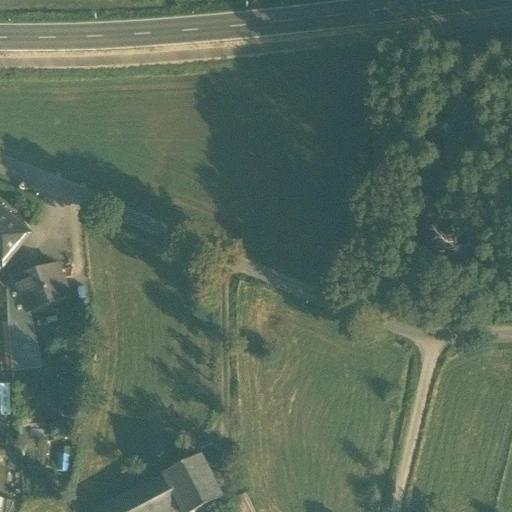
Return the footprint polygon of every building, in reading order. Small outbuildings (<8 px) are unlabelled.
[(0,266),(2,268),(28,238),(0,213),(0,266)] [(56,266),(13,279),(6,287),(6,288),(8,325),(31,321),(32,321),(29,315),(46,308),(69,300),(56,266)] [(8,325),(12,372),(40,369),(31,321),(8,325)] [(180,511),(199,511),(206,509),(222,501),(200,458),(163,477),(180,511)] [(208,511),(206,509),(199,511),(178,511),(180,511),(163,477),(95,511),(208,511)] [(225,505),(228,511),(254,511),(245,495),(225,505)] [(12,511),(14,503),(3,500),(0,511),(12,511)]
